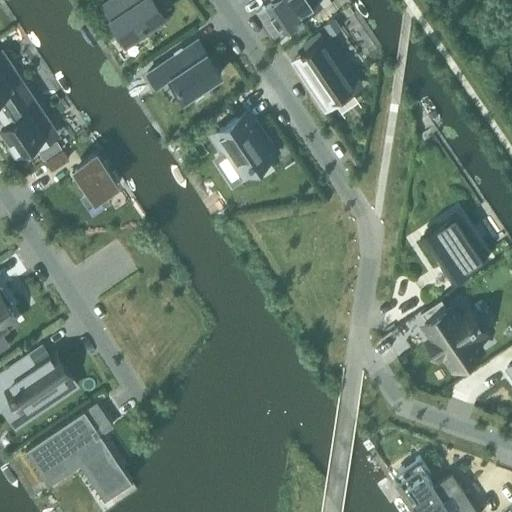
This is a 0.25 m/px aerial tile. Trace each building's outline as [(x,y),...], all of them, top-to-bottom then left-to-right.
[(129,43),(169,15),(162,6),(170,1),(169,0),(107,0),(102,4),(129,43)] [(318,0),(272,0),(292,28),(323,7),(318,0)] [(306,49),(291,59),(324,110),(364,84),(331,33),(325,25),(301,41),(306,49)] [(350,25),(339,32),(343,39),(355,32),(350,25)] [(157,87),(170,78),(184,99),(223,73),(198,36),(146,70),(157,87)] [(6,53),(0,57),(0,112),(32,91),(6,53)] [(32,91),(0,112),(0,117),(4,125),(0,127),(0,129),(17,155),(35,142),(40,149),(61,135),(32,91)] [(245,109),(212,130),(243,177),(276,155),(245,109)] [(45,159),(62,147),(57,140),(40,152),(45,159)] [(53,169),(70,159),(64,149),(47,160),(53,169)] [(71,166),(94,201),(120,184),(97,149),(71,166)] [(456,209),(420,233),(426,242),(452,281),(489,257),(462,217),(456,209)] [(0,286),(0,332),(21,319),(0,286)] [(441,297),(421,311),(427,321),(423,323),(429,331),(433,337),(428,341),(439,357),(444,354),(453,368),(482,349),(475,339),(480,336),(473,325),(475,323),(473,320),(470,322),(464,311),(459,314),(452,304),(448,307),(441,297)] [(75,375),(57,348),(37,362),(29,350),(0,369),(0,403),(10,418),(75,375)] [(79,462),(105,499),(133,479),(85,408),(26,448),(50,482),(79,462)] [(424,447),(385,473),(411,511),(477,511),(452,474),(445,478),(424,447)]
